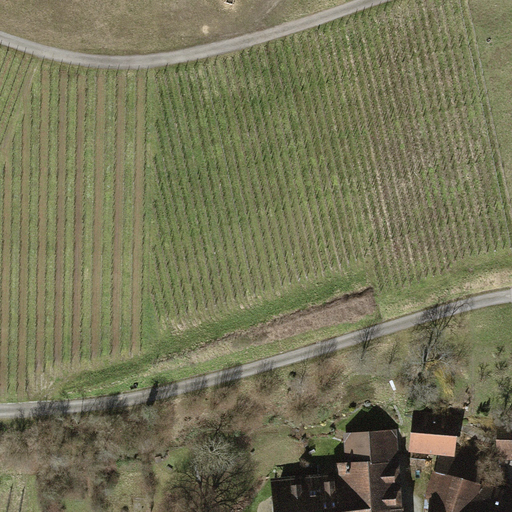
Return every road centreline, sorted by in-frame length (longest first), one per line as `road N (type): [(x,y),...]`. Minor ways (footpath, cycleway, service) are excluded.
road 1 (residential): [(511,295),(113,405),(0,411)]
road 2 (track): [(379,0),(234,48),(95,65),(0,42)]
